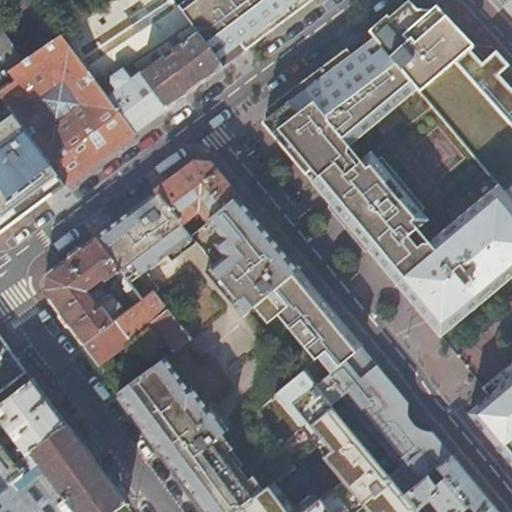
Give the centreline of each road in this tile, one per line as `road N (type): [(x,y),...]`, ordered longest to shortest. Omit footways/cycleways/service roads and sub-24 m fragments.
road 1 (residential): [(204,122),(407,370),(425,411),(511,510)]
road 2 (residential): [(160,511),(0,301)]
road 3 (residential): [(0,272),(204,122)]
road 4 (residential): [(204,122),(368,0)]
